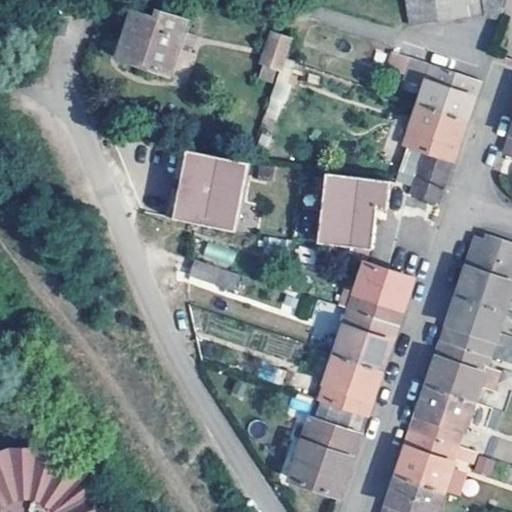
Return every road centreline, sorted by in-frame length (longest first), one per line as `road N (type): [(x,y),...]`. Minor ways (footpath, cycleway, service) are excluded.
road 1 (residential): [(271,511),(159,315),(61,84),(65,38)]
road 2 (residential): [(462,204),(355,511)]
road 3 (residential): [(507,68),(462,204)]
